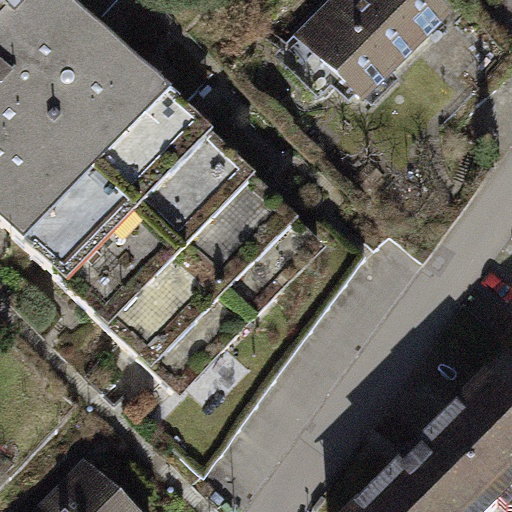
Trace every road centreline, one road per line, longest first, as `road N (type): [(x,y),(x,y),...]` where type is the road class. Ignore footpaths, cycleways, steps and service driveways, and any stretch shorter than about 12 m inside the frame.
road 1 (residential): [(282,511),(511,199)]
road 2 (unknown): [(413,333),(346,210),(274,159),(244,122)]
